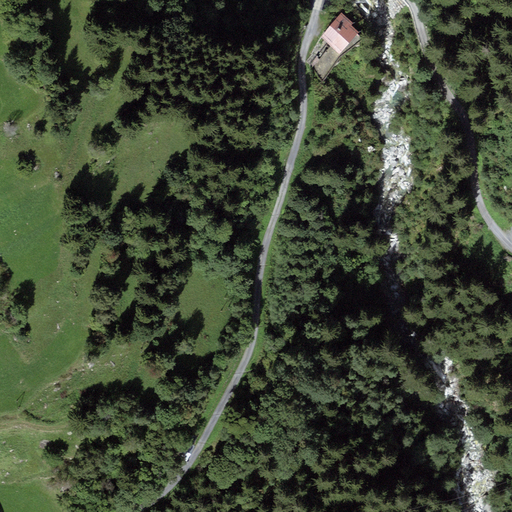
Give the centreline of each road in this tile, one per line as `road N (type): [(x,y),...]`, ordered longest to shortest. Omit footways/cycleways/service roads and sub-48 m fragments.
road 1 (track): [(132,511),(172,485),(246,358),(263,249),(303,107),(303,49),(317,0)]
road 2 (track): [(409,0),(465,122),(480,203),(511,244)]
